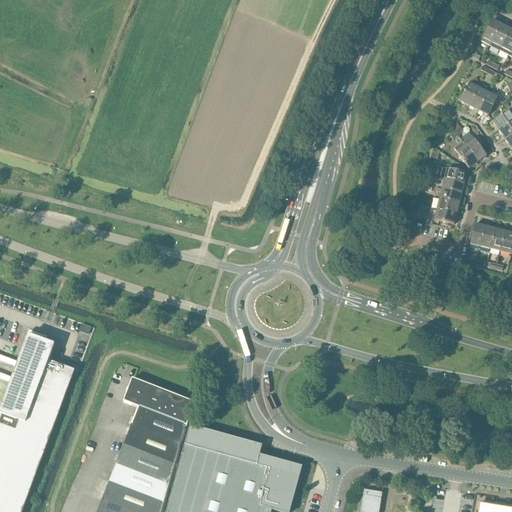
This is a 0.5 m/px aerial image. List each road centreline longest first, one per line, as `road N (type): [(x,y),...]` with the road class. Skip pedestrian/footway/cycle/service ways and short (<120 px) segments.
road 1 (tertiary): [(247,273),(0,208)]
road 2 (tertiary): [(0,241),(233,322)]
road 3 (secondary): [(298,339),(511,387)]
road 4 (unclassified): [(341,456),(511,484)]
road 5 (unknown): [(288,511),(296,481),(291,463),(186,431)]
road 6 (secondary): [(511,353),(363,309)]
road 7 (secondary): [(331,132),(389,0)]
road 8 (unclassified): [(243,339),(257,415),(268,432),(298,442)]
road 9 (residential): [(419,244),(460,253),(472,207),(511,206)]
road 10 (secondary): [(363,309),(325,284),(312,264),(314,207)]
